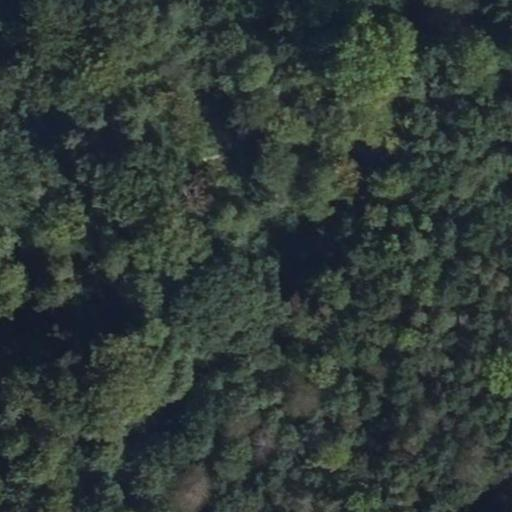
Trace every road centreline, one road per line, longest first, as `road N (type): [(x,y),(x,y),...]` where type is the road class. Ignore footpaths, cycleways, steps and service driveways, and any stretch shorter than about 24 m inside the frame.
road 1 (unknown): [(511,64),(401,13),(375,92),(76,173),(0,178)]
road 2 (track): [(375,92),(352,174),(293,273),(64,511)]
